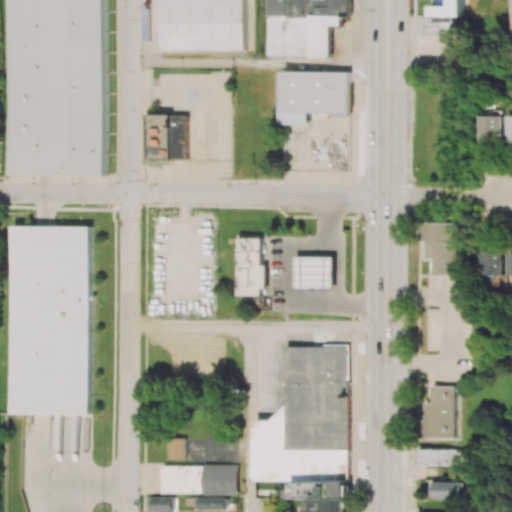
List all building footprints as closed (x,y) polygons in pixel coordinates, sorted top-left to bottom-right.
[(8,0),(8,175),(106,176),(107,0),(8,0)] [(244,0),(162,0),(163,50),(245,49),(244,0)] [(269,0),(269,57),(333,58),(333,26),(343,26),(343,17),(352,17),(352,0),(269,0)] [(419,0),(419,35),(455,36),(455,17),(464,17),(464,5),(481,6),(481,0),(419,0)] [(350,72),(284,71),(283,125),(311,125),(312,112),(350,113),(350,72)] [(189,115),(149,114),(149,159),(188,160),(189,115)] [(502,115),(481,116),(481,146),(503,146),(502,115)] [(432,274),(455,274),(455,222),(418,222),(418,241),(425,241),(425,257),(432,257),(432,274)] [(93,226),(11,226),(9,414),(92,414),(93,226)] [(241,296),(241,238),(265,238),(265,264),(265,288),(265,296),(241,296)] [(503,275),(502,249),(481,250),(481,275),(503,275)] [(298,257),(297,289),(336,289),(336,257),(298,257)] [(254,481),(295,481),(295,490),(291,490),(291,499),(308,499),(308,511),(349,511),(350,346),(287,346),(287,408),(276,408),(276,420),(254,420),(254,481)] [(454,386),(432,386),(431,403),(425,403),(424,421),(419,420),(418,438),(453,438),(454,386)] [(185,438),(168,438),(168,460),(186,459),(185,438)] [(418,448),(417,464),(458,465),(458,449),(418,448)] [(163,465),(163,494),(238,495),(238,466),(163,465)] [(462,499),(463,482),(431,481),(431,498),(462,499)] [(174,511),(174,497),(153,497),(153,511),(174,511)] [(200,509),(229,510),(229,497),(200,497),(200,509)]
